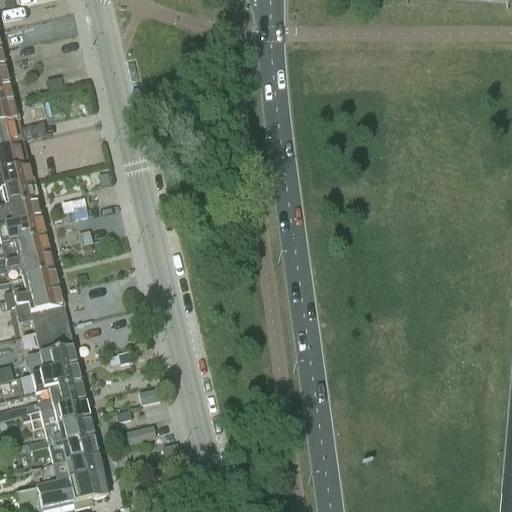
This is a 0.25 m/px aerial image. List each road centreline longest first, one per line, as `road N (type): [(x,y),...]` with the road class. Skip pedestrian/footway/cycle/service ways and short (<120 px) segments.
road 1 (unclassified): [(213,511),(92,0)]
road 2 (primary): [(267,0),(273,166),(322,511)]
